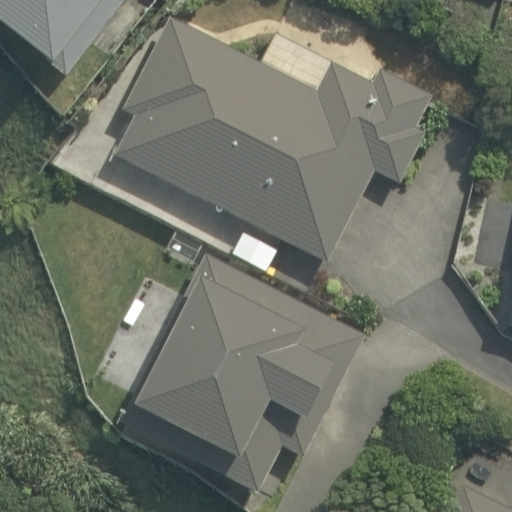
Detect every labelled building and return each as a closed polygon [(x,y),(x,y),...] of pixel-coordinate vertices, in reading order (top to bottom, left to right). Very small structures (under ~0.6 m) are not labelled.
[(0,0),(0,32),(65,82),(127,0),(0,0)] [(133,119),(113,157),(327,265),(372,175),(397,187),(422,136),(414,132),(429,101),(378,76),(374,86),(328,63),(311,95),(166,22),(121,113),(133,119)] [(266,273),(276,251),(241,234),(230,257),(266,273)] [(206,255),(118,425),(257,497),(280,451),(303,462),(367,338),(206,255)] [(511,511),(511,510),(511,511),(461,485),(446,511),(511,511)]
